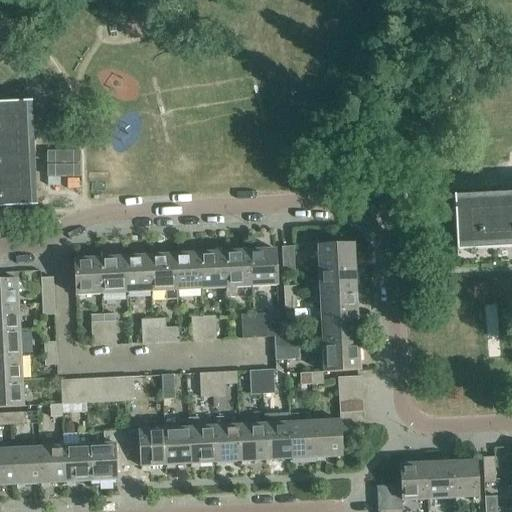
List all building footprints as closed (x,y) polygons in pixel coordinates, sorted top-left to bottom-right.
[(0,207),(37,206),(32,101),(0,102),(0,207)] [(511,247),(511,192),(453,195),(455,250),(511,247)] [(319,271),(355,269),(354,243),(318,245),(319,271)] [(281,246),(283,272),(295,272),(294,246),(281,246)] [(250,250),(252,287),(278,286),(276,249),(250,250)] [(227,298),(235,297),(235,288),(252,287),(250,250),(225,251),(227,298)] [(225,251),(200,253),(202,289),(226,288),(226,298),(227,298),(225,251)] [(177,291),(202,289),(200,253),(175,254),(177,291)] [(175,254),(150,255),(151,292),(165,291),(166,300),(177,299),(176,291),(177,291),(175,254)] [(151,292),(150,255),(125,257),(127,293),(151,292)] [(125,257),(100,258),(101,294),(127,293),(125,257)] [(101,294),(100,258),(73,259),(75,295),(101,294)] [(355,269),(319,271),(320,296),(356,294),(355,269)] [(52,278),(42,278),(41,278),(42,304),(54,303),(52,278)] [(0,306),(18,305),(17,279),(0,280),(0,306)] [(284,298),(296,297),(296,286),(283,286),(284,298)] [(356,294),(320,296),(321,321),(357,319),(356,294)] [(296,297),(284,298),(284,309),(297,309),(296,297)] [(54,303),(42,304),(42,315),(54,315),(54,303)] [(0,331),(19,330),(18,305),(0,306),(0,331)] [(254,315),(255,338),(266,338),(274,337),(279,337),(279,336),(279,325),(265,325),(265,314),(254,315)] [(255,338),(254,315),(241,315),(242,339),(255,338)] [(204,341),(203,317),(191,318),(192,342),(204,341)] [(203,317),(204,341),(216,340),(215,317),(203,317)] [(153,320),(154,343),(159,343),(166,343),(165,319),(153,320)] [(357,319),(321,321),(322,346),(358,344),(357,319)] [(154,343),(153,320),(141,320),(142,344),(154,343)] [(104,346),(103,322),(91,323),(92,347),(104,346)] [(103,322),(104,346),(116,345),(115,322),(103,322)] [(0,356),(21,355),(19,330),(0,331),(0,356)] [(274,337),(274,349),(298,348),(298,335),(279,336),(279,337),(274,337)] [(43,343),(44,354),(56,354),(56,342),(43,343)] [(358,344),(322,346),(323,372),(360,371),(358,344)] [(298,348),(274,349),(275,361),(299,359),(298,348)] [(56,354),(44,354),(45,366),(57,365),(56,354)] [(0,381),(22,380),(21,355),(0,356),(0,381)] [(273,370),(262,371),(263,395),(274,394),(273,370)] [(263,395),(262,371),(249,371),(250,395),(263,395)] [(236,372),(211,373),(212,397),(225,396),(224,384),(236,384),(236,372)] [(322,372),(311,373),(312,385),(323,384),(322,372)] [(212,397),(211,373),(200,374),(201,398),(212,397)] [(311,373),(299,373),(300,386),(312,385),(311,373)] [(173,375),(161,375),(163,399),(175,399),(173,375)] [(337,377),(338,390),(362,388),(361,376),(337,377)] [(132,377),(120,378),(121,402),(133,401),(132,377)] [(120,378),(108,379),(109,403),(121,402),(120,378)] [(96,379),(84,380),(86,408),(91,408),(91,403),(97,403),(96,379)] [(108,379),(96,379),(97,403),(109,403),(108,379)] [(0,407),(23,407),(22,380),(0,381),(0,407)] [(74,413),(72,380),(60,381),(62,405),(61,405),(62,413),(74,413)] [(84,380),(72,380),(74,413),(86,412),(86,408),(84,380)] [(338,390),(339,402),(363,400),(362,388),(338,390)] [(339,402),(339,414),(363,412),(363,400),(339,402)] [(62,416),(62,413),(61,405),(50,406),(50,417),(62,416)] [(12,413),(13,425),(25,425),(24,412),(12,413)] [(339,414),(340,420),(340,425),(364,424),(363,412),(339,414)] [(0,413),(0,425),(13,425),(12,413),(0,413)] [(288,423),(265,424),(266,460),(291,459),(289,414),(288,414),(288,423)] [(289,414),(291,459),(316,458),(314,421),(298,422),(298,414),(289,414)] [(223,417),(214,418),(216,463),(241,462),(239,425),(223,426),(223,417)] [(189,427),(164,428),(166,465),(191,464),(189,418),(188,418),(189,427)] [(189,418),(191,464),(216,463),(214,418),(213,418),(213,426),(198,427),(198,418),(189,418)] [(340,420),(314,421),(316,458),(341,457),(340,425),(340,420)] [(265,424),(239,425),(241,462),(266,460),(265,424)] [(164,428),(126,430),(128,465),(140,465),(140,467),(166,465),(164,428)] [(89,445),(90,481),(117,480),(116,466),(128,465),(126,430),(103,431),(103,444),(89,445)] [(79,445),(64,446),(65,482),(90,481),(89,445),(88,433),(78,434),(79,445)] [(65,482),(64,446),(39,447),(41,483),(65,482)] [(39,447),(14,448),(16,484),(41,483),(39,447)] [(0,485),(16,484),(14,448),(0,448),(0,485)] [(482,458),(483,483),(495,482),(494,457),(482,458)] [(477,462),(451,463),(453,499),(478,497),(477,462)] [(451,463),(426,464),(428,500),(453,499),(451,463)] [(400,486),(401,498),(401,501),(428,500),(426,464),(399,465),(400,486)] [(401,498),(400,486),(377,487),(377,499),(401,498)] [(497,508),(497,505),(496,496),(484,497),(485,508),(497,508)] [(378,511),(402,510),(401,501),(401,498),(377,499),(377,505),(378,511)]
